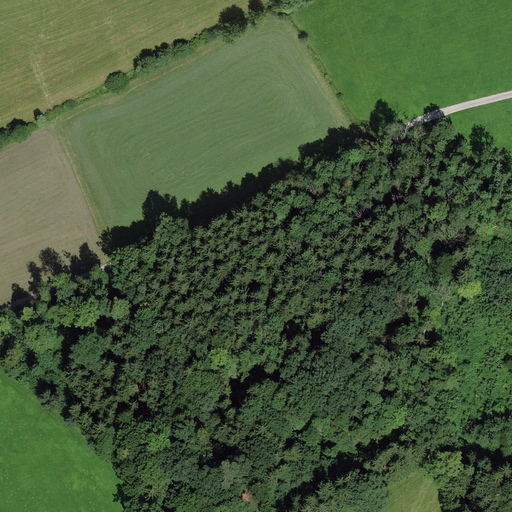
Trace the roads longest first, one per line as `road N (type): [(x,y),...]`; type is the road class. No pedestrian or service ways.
road 1 (track): [(0,311),(273,199),(442,111),(511,93)]
road 2 (track): [(511,476),(435,429),(354,440),(274,413),(154,351),(100,272)]
